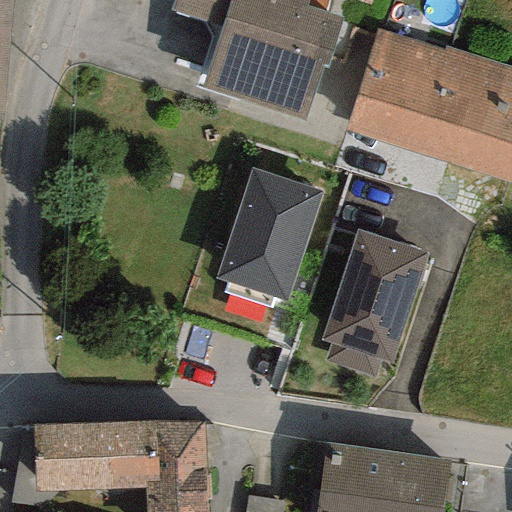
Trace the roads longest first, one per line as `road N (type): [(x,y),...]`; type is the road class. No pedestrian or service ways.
road 1 (residential): [(8,395),(199,406),(511,456)]
road 2 (residential): [(8,395),(24,344),(28,106),(59,0)]
